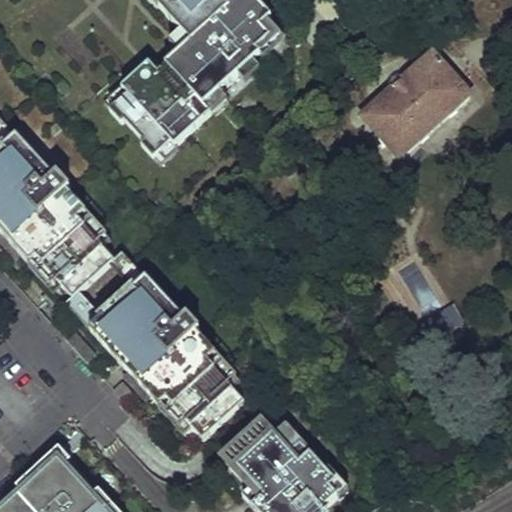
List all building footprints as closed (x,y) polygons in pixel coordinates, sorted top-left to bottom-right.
[(151,0),(182,33),(170,44),(180,56),(159,75),(150,66),(124,90),(122,88),(109,100),(115,107),(110,112),(122,125),(125,122),(145,144),(142,147),(154,160),(170,145),(175,149),(210,117),(203,109),(286,34),(254,0),(151,0)] [(415,0),(401,0),(392,9),(419,25),(433,11),(415,0)] [(434,56),(363,119),(401,161),(471,97),(434,56)] [(36,263),(72,302),(73,303),(79,297),(110,267),(113,264),(101,251),(111,242),(66,194),(71,190),(59,178),(56,180),(0,120),(0,235),(1,237),(4,235),(12,244),(9,246),(30,269),(36,263)] [(186,322),(123,255),(113,264),(110,267),(131,290),(100,319),(79,297),(73,303),(72,302),(66,308),(90,334),(131,378),(133,376),(142,385),(139,388),(160,410),(166,405),(203,444),(244,406),(231,392),(241,383),(196,336),(201,332),(189,319),(186,322)] [(78,335),(69,343),(89,364),(97,357),(78,335)] [(124,383),(115,392),(124,402),(134,393),(124,383)] [(338,485),(312,456),(300,468),(263,427),(225,462),(252,491),(244,498),(257,511),(323,511),(335,502),(328,494),(338,485)] [(112,511),(61,457),(2,511),(112,511)]
